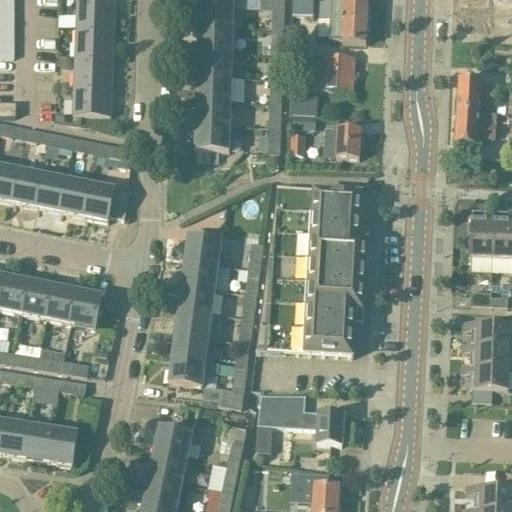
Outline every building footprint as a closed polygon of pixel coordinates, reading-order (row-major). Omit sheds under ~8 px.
[(13,0),(0,0),(0,8),(14,9),(13,0)] [(313,0),(293,0),(292,21),(313,22),(313,0)] [(366,0),(330,0),(329,23),(367,25),(368,1),(366,1),(366,0)] [(261,1),(260,14),(272,15),(271,35),(283,35),(284,2),(261,1)] [(76,33),(113,35),(114,5),(77,4),(76,33)] [(198,33),(233,34),(233,8),(199,7),(198,33)] [(14,9),(0,8),(0,19),(14,20),(14,9)] [(14,20),(0,19),(0,30),(14,30),(14,20)] [(366,49),(367,25),(329,23),(328,44),(341,45),(341,48),(366,49)] [(14,30),(0,30),(0,41),(14,41),(14,30)] [(75,62),(112,63),(113,35),(76,33),(75,62)] [(198,33),(197,57),(232,58),(233,34),(198,33)] [(14,41),(0,41),(0,52),(14,52),(14,41)] [(271,47),(270,59),(283,60),(283,47),(271,47)] [(14,52),(0,52),(0,62),(14,63),(14,52)] [(197,82),(231,83),(232,58),(197,57),(197,82)] [(354,63),(323,61),(322,77),(314,77),(314,84),(307,84),(307,94),(353,97),(354,63)] [(75,62),(74,91),(111,92),(112,63),(75,62)] [(71,63),(61,63),(60,73),(70,73),(71,63)] [(270,71),(270,84),(282,84),(282,72),(270,71)] [(196,106),(230,107),(231,83),(197,82),(196,106)] [(456,116),(479,117),(479,107),(496,108),(497,93),(480,92),(481,84),(458,83),(456,116)] [(111,92),(74,91),(73,120),(110,122),(111,92)] [(269,108),(281,109),(281,96),(269,95),(269,98),(269,108)] [(290,101),(289,120),(292,120),(302,120),(303,101),(290,100),(290,101)] [(195,131),(230,132),(230,107),(196,106),(195,131)] [(0,108),(0,122),(16,122),(16,121),(16,108),(0,108)] [(497,118),(479,117),(456,116),(454,149),(476,150),(477,142),(494,144),(495,129),(496,129),(497,118)] [(315,121),(302,120),(292,120),(291,134),(314,135),(315,121)] [(269,121),(268,133),(280,133),(281,121),(269,121)] [(2,129),(0,137),(0,141),(2,142),(11,144),(13,131),(12,131),(2,129)] [(230,132),(195,131),(194,156),(229,157),(230,132)] [(26,134),(23,146),(35,149),(37,136),(26,134)] [(325,134),(323,163),(335,163),(359,165),(361,136),(337,134),(337,135),(325,134)] [(50,139),(47,151),(59,153),(61,141),(60,141),(50,139)] [(304,141),(292,141),(290,141),(289,161),(303,162),(304,141)] [(267,156),(267,159),(279,159),(280,142),(268,142),(267,156)] [(74,144),(71,156),(83,158),(86,146),(74,144)] [(123,154),(98,148),(95,161),(121,165),(119,173),(130,175),(130,155),(123,154)] [(0,171),(0,205),(11,208),(17,175),(0,171)] [(17,175),(11,208),(35,213),(42,180),(17,175)] [(42,180),(35,213),(59,217),(66,185),(42,180)] [(83,222),(90,189),(66,185),(59,217),(83,222)] [(90,189),(83,222),(108,227),(109,222),(123,225),(129,197),(115,194),(90,189)] [(313,266),(358,269),(362,199),(277,194),(268,264),(313,266)] [(471,225),(470,262),(472,262),(471,276),(491,277),(491,275),(492,263),(493,226),(494,226),(494,215),(486,215),(485,226),(471,225)] [(491,275),(491,277),(511,277),(511,216),(507,216),(507,226),(494,226),(493,226),(492,263),(491,275)] [(251,237),(249,249),(251,249),(257,250),(259,238),(251,237)] [(221,245),(187,241),(184,266),(218,270),(221,245)] [(248,271),(247,274),(260,276),(260,273),(262,257),(263,250),(257,250),(251,249),(250,257),(248,271)] [(313,266),(268,264),(262,311),(308,313),(355,316),(356,293),(363,293),(363,295),(364,295),(366,267),(365,267),(365,269),(358,269),(313,266)] [(184,266),(181,291),(215,295),(218,270),(184,266)] [(247,274),(244,299),(256,300),(260,276),(247,274)] [(0,304),(0,315),(22,320),(29,287),(5,282),(0,304)] [(46,325),(53,292),(29,287),(22,320),(46,325)] [(181,291),(178,315),(212,319),(215,295),(181,291)] [(46,325),(71,330),(77,296),(53,292),(46,325)] [(77,296),(71,330),(96,335),(102,301),(77,296)] [(470,311),(490,312),(490,302),(490,298),(471,297),(470,311)] [(244,299),(243,311),(255,313),(256,300),(244,299)] [(490,302),(490,312),(507,313),(507,303),(490,302)] [(308,313),(262,311),(256,357),(353,363),(355,316),(308,313)] [(208,343),(212,319),(178,315),(175,339),(208,343)] [(240,333),(239,335),(252,337),(252,335),(253,325),(241,323),(240,333)] [(462,351),(509,353),(510,331),(463,329),(462,337),(473,337),(472,351),(462,350),(462,351)] [(175,339),(171,363),(205,368),(208,343),(175,339)] [(237,354),(236,359),(248,361),(249,356),(250,349),(238,347),(237,354)] [(461,372),(508,374),(509,353),(462,351),(462,358),(472,359),(471,372),(461,372)] [(0,356),(0,368),(12,370),(14,359),(0,356)] [(14,359),(12,370),(36,374),(39,362),(14,359)] [(39,362),(36,374),(61,378),(63,366),(39,362)] [(171,363),(168,388),(202,393),(203,386),(204,377),(217,379),(218,370),(205,368),(171,363)] [(63,366),(61,378),(86,382),(88,370),(63,366)] [(246,377),(247,373),(235,372),(234,375),(231,396),(218,394),(216,411),(241,414),(246,377)] [(507,396),(508,374),(461,372),(461,380),(471,380),(470,395),(507,396)] [(12,377),(10,389),(22,391),(24,379),(12,377)] [(35,387),(34,393),(58,397),(60,385),(36,381),(35,383),(35,387)] [(60,385),(58,397),(84,401),(86,389),(60,385)] [(260,401),(257,431),(256,457),(270,458),(272,432),(317,435),(316,450),(341,451),(343,420),(318,418),(304,417),(305,401),(260,401)] [(4,426),(0,449),(0,459),(23,464),(28,430),(4,426)] [(28,430),(23,464),(47,467),(52,434),(28,430)] [(159,432),(154,457),(187,464),(190,449),(198,450),(200,441),(159,432)] [(238,475),(246,437),(225,432),(222,446),(231,448),(228,459),(215,457),(208,461),(206,468),(226,472),(238,475)] [(52,434),(47,467),(72,471),(77,438),(52,434)] [(187,464),(154,457),(149,481),(182,488),(187,464)] [(222,491),(221,496),(233,498),(238,475),(226,472),(222,491)] [(458,476),(458,489),(496,489),(496,477),(458,476)] [(297,479),(296,507),(312,508),(312,511),(337,511),(339,491),(327,491),(327,480),(297,479)] [(182,488),(149,481),(144,505),(177,511),(182,488)] [(511,511),(511,494),(466,493),(466,500),(476,501),(475,511),(511,511)] [(217,511),(230,511),(232,505),(233,498),(221,496),(217,511)]
